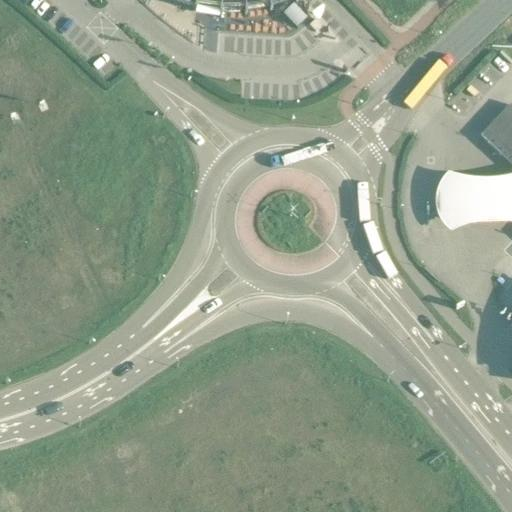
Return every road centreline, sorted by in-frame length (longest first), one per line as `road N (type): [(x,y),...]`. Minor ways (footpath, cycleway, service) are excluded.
road 1 (tertiary): [(118,365),(167,357),(237,316),(266,309),(324,316),(393,359)]
road 2 (tertiary): [(217,171),(194,253),(136,320),(118,365)]
road 3 (tertiary): [(393,359),(511,494)]
road 4 (tertiary): [(118,365),(228,294),(270,283)]
road 5 (tertiary): [(225,232),(199,282),(118,365)]
road 6 (tertiary): [(511,438),(411,314)]
road 7 (unclassified): [(265,137),(242,132),(146,72)]
road 8 (tertiary): [(0,420),(118,365)]
road 9 (tertiary): [(350,257),(339,240),(338,186),(323,168),(297,157)]
road 10 (unclassified): [(411,84),(502,0)]
road 11 (unclassified): [(146,72),(217,171)]
road 12 (tertiary): [(307,284),(343,295),(378,330),(393,359)]
